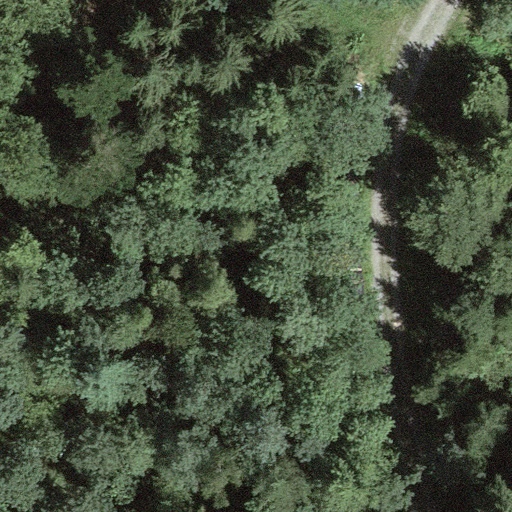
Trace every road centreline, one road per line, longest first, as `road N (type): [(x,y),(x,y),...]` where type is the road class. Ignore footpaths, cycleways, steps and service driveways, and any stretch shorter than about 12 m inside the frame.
road 1 (track): [(421,511),(364,240),(397,106),(441,0)]
road 2 (track): [(511,34),(397,0)]
